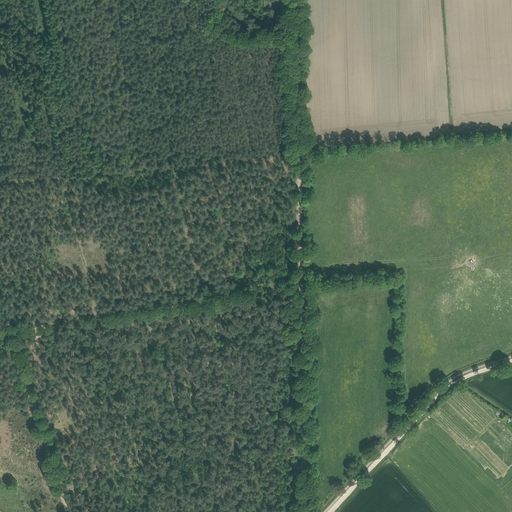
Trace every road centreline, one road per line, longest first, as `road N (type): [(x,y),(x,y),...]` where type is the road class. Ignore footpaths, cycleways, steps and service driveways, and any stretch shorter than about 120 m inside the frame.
road 1 (track): [(296,0),(306,511)]
road 2 (track): [(0,356),(9,326),(301,284)]
road 3 (track): [(0,184),(298,149)]
road 4 (track): [(329,511),(445,389),(511,360)]
road 5 (track): [(0,317),(68,511)]
road 6 (track): [(67,178),(95,314)]
